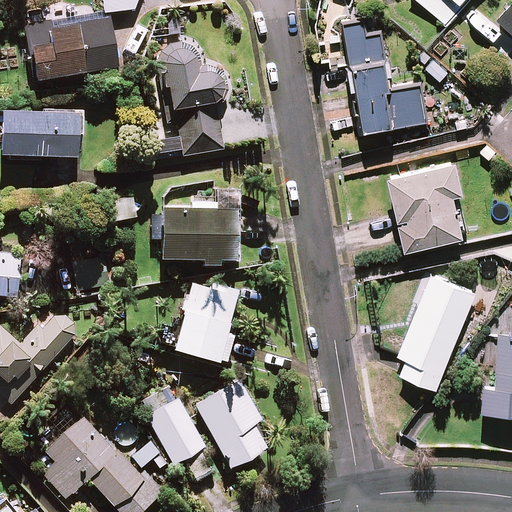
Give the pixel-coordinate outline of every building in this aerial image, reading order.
[(136,0),(103,0),(99,12),(132,10),(136,0)] [(462,0),(417,0),(444,22),(462,0)] [(511,0),(496,18),(511,32),(511,0)] [(343,19),(351,68),(345,69),(348,87),(354,86),(361,129),(427,120),(420,81),(390,87),(380,29),(364,32),(361,16),(343,19)] [(51,28),(50,20),(21,24),(25,49),(27,49),(32,80),(116,67),(108,19),(51,28)] [(219,80),(211,72),(197,75),(194,56),(184,49),(174,48),(165,51),(160,64),(161,70),(154,71),(163,123),(170,122),(175,121),(180,156),(221,149),(213,102),(220,94),(219,80)] [(76,118),(0,113),(0,153),(74,158),(76,118)] [(455,160),(386,174),(402,251),(462,239),(452,192),(461,190),(455,160)] [(233,189),(212,189),(212,208),(159,207),(158,217),(150,217),(150,239),(158,239),(157,259),(232,260),(233,189)] [(133,218),(131,198),(107,200),(109,220),(133,218)] [(511,249),(501,251),(503,267),(511,266),(511,249)] [(18,256),(0,254),(0,295),(15,297),(18,256)] [(107,286),(104,258),(71,262),(74,290),(107,286)] [(485,296),(430,274),(396,355),(405,358),(399,373),(434,388),(469,304),(480,308),(485,296)] [(234,291),(188,280),(171,350),(222,363),(229,334),(224,333),(234,291)] [(64,314),(51,315),(22,347),(0,327),(0,378),(4,383),(0,387),(0,394),(10,404),(73,334),(72,321),(64,314)] [(511,315),(510,334),(496,334),(493,387),(481,386),(480,409),(511,411),(511,315)] [(257,419),(236,380),(193,404),(228,469),(268,447),(254,421),(257,419)] [(202,445),(166,385),(136,403),(172,463),(202,445)] [(140,480),(80,415),(42,450),(53,462),(41,473),(64,498),(86,478),(117,511),(138,511),(158,494),(143,477),(140,480)] [(157,453),(148,441),(130,455),(138,466),(157,453)]
